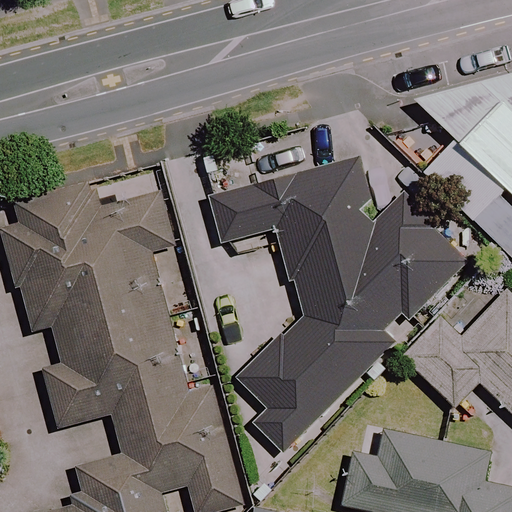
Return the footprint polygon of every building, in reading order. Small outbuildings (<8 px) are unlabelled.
[(511,50),(406,80),(445,116),(413,150),(502,234),(511,224),(511,50)] [(304,318),(241,388),(267,412),(254,427),(288,458),(392,343),(382,334),(403,312),(413,320),(466,261),(405,199),(368,235),(359,206),(372,201),(361,160),(209,202),(231,264),(278,247),(304,318)] [(152,257),(177,251),(163,195),(102,209),(95,182),(0,204),(0,232),(24,334),(50,328),(62,376),(44,380),(56,429),(114,414),(126,463),(81,473),(88,504),(53,511),(166,511),(161,490),(185,484),(191,511),(228,511),(243,508),(214,387),(185,393),(152,257)] [(511,297),(507,293),(496,304),(476,285),(403,361),(455,411),(479,385),(511,417),(511,297)] [(361,511),(511,511),(511,462),(363,428),(356,458),(344,508),(361,511)]
